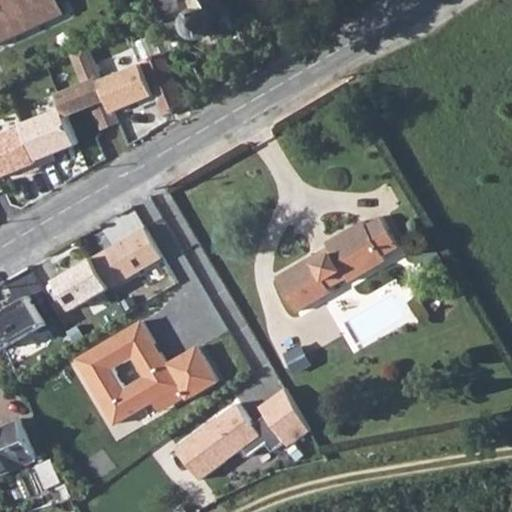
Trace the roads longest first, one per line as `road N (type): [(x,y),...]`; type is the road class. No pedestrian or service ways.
road 1 (tertiary): [(0,247),(427,0)]
road 2 (track): [(307,482),(511,454)]
